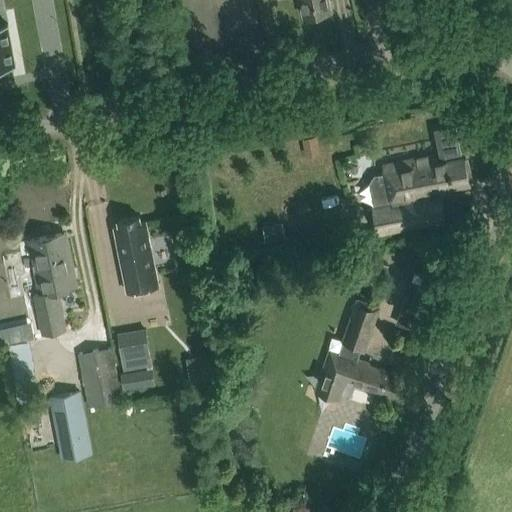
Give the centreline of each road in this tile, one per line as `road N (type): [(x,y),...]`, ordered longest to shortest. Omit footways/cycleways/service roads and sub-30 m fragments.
road 1 (unclassified): [(0,135),(413,45),(465,43),(511,68)]
road 2 (unclassified): [(390,511),(471,282),(511,203)]
road 3 (track): [(76,119),(82,159),(75,224),(95,321)]
